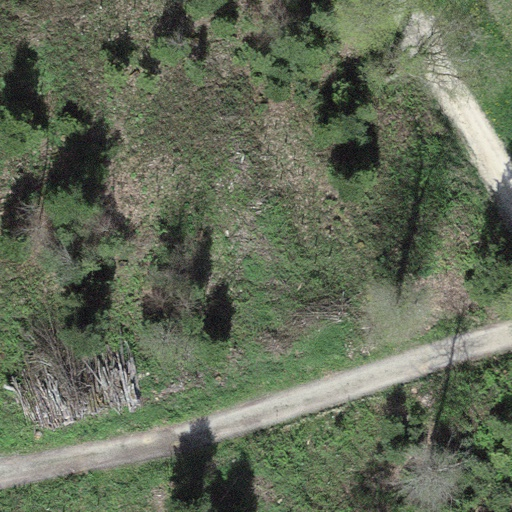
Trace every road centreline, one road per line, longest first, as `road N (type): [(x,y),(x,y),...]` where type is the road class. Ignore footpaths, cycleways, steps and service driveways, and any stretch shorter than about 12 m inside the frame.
road 1 (track): [(0,482),(99,466),(321,409),(468,347),(511,338)]
road 2 (track): [(372,0),(511,248)]
